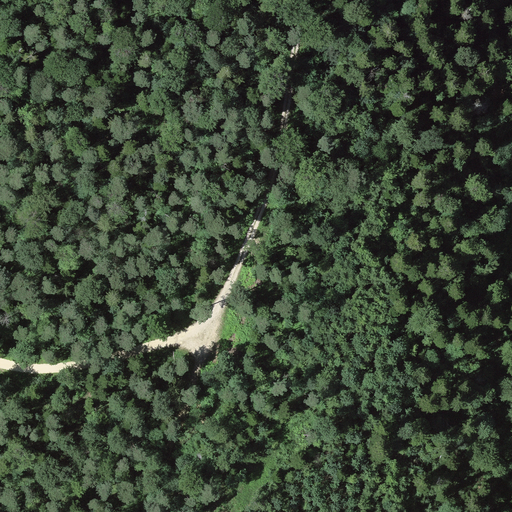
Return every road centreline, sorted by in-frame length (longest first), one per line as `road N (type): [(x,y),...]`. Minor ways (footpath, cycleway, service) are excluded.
road 1 (track): [(306,0),(281,149),(216,308),(186,335),(120,357),(52,369),(0,363)]
road 2 (track): [(144,511),(195,376),(200,339),(136,0)]
road 3 (track): [(511,252),(496,365),(502,511)]
